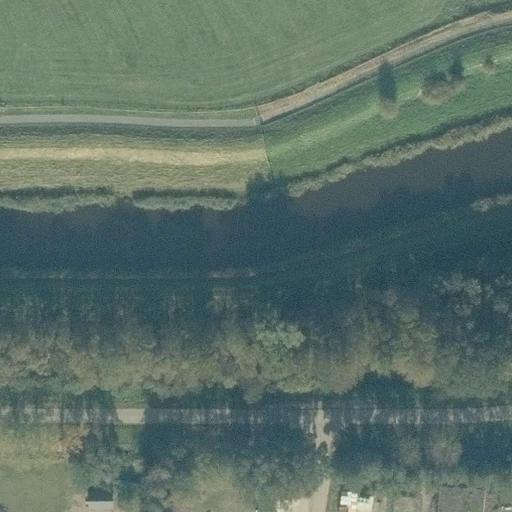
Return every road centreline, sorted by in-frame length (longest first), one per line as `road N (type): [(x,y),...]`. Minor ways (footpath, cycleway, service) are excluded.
road 1 (track): [(0,293),(216,295),(295,285),(511,218)]
road 2 (unclassified): [(0,416),(511,412)]
